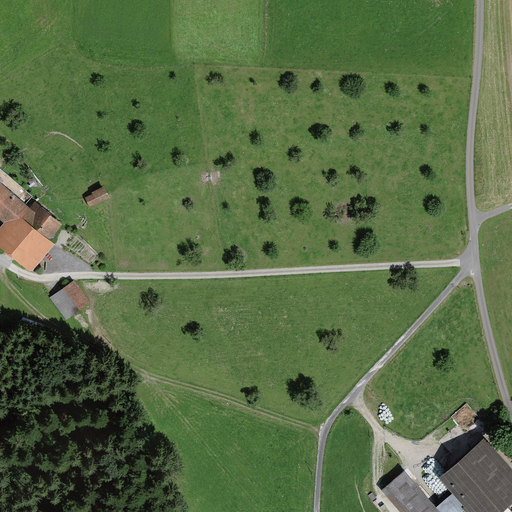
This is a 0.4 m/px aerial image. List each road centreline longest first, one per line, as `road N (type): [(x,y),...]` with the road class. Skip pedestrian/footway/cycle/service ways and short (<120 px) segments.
road 1 (unclassified): [(3,265),(34,278),(474,264)]
road 2 (track): [(317,511),(324,435),(138,376),(91,351),(9,290),(0,262)]
road 3 (unclassified): [(481,0),(470,133),(474,264)]
road 4 (unclassified): [(324,435),(336,412),(474,264)]
road 5 (unclassified): [(474,264),(511,417)]
